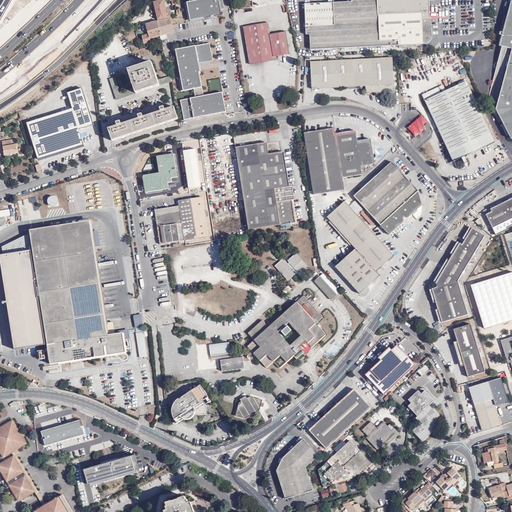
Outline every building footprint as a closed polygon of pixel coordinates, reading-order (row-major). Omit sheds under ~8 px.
[(154,2),(158,21),(172,17),(169,9),(168,9),(168,8),(166,8),(164,0),(154,2)] [(215,17),(222,15),(221,10),(218,0),(199,0),(187,3),(190,20),(205,17),(205,19),(211,18),(211,16),(215,15),(215,17)] [(433,38),(432,38),(376,41),(371,0),(352,0),(352,2),(305,4),(306,35),(310,35),(310,50),(387,46),(428,44),(433,38)] [(371,0),(376,41),(432,38),(432,18),(429,18),(428,0),(371,0)] [(511,1),(511,2),(499,46),(511,49),(510,56),(506,73),(496,109),(511,139),(511,138),(511,1)] [(170,19),(158,21),(162,36),(167,35),(174,33),(174,32),(179,31),(176,19),(171,20),(170,19)] [(158,21),(146,24),(148,32),(149,34),(149,36),(150,36),(151,39),(160,37),(162,36),(158,21)] [(270,35),(268,22),(243,27),(249,64),(277,60),(276,57),(289,54),(286,32),(270,35)] [(142,36),(144,44),(151,42),(151,39),(150,36),(149,36),(149,34),(144,36),(142,36)] [(195,46),(199,63),(213,61),(210,43),(195,46)] [(194,89),(202,87),(200,74),(201,73),(199,63),(195,46),(176,49),(181,79),(184,91),(194,89)] [(499,60),(497,71),(506,73),(510,56),(507,56),(499,60)] [(366,93),(394,92),(392,57),(310,62),(312,89),(366,86),(366,93)] [(136,94),(169,83),(167,77),(158,80),(152,62),(128,70),(134,88),(136,94)] [(117,100),(136,94),(134,88),(120,92),(115,77),(110,79),(117,100)] [(446,91),(425,101),(453,161),(495,142),(467,81),(446,91)] [(422,95),(425,101),(446,91),(443,85),(422,95)] [(194,89),(196,97),(204,96),(202,87),(194,89)] [(94,125),(83,88),(68,93),(73,109),(27,123),(39,160),(84,145),(80,130),(94,125)] [(189,98),(193,118),(226,112),(222,92),(204,96),(196,97),(189,98)] [(184,120),(193,118),(189,98),(181,100),(184,120)] [(154,114),(158,126),(178,119),(174,107),(165,110),(164,107),(160,108),(161,112),(154,114)] [(132,121),(136,133),(158,126),(154,114),(144,117),(142,114),(139,116),(140,119),(132,121)] [(113,141),(136,133),(132,121),(122,125),(121,122),(117,123),(118,126),(109,129),(113,141)] [(313,195),(344,190),(343,178),(362,175),(361,166),(375,164),(371,139),(357,141),(356,130),(336,134),(335,128),(304,133),(313,195)] [(5,155),(18,153),(16,139),(3,141),(5,155)] [(263,143),(250,145),(263,227),(295,223),(289,187),(286,187),(280,152),(269,154),(265,155),(263,143)] [(263,227),(250,145),(236,147),(249,230),(263,227)] [(183,151),(189,189),(201,187),(196,149),(183,151)] [(286,187),(289,187),(284,152),(280,152),(286,187)] [(418,191),(392,162),(354,196),(379,224),(389,235),(403,223),(422,205),(418,191)] [(179,200),(180,206),(185,241),(209,237),(203,197),(179,200)] [(507,226),(511,223),(511,198),(490,209),(492,212),(486,214),(495,232),(507,226)] [(372,232),(345,201),(327,217),(355,249),(335,267),(360,294),(380,276),(376,272),(394,256),(372,232)] [(185,241),(180,206),(155,210),(160,244),(185,241)] [(106,324),(94,252),(89,221),(30,230),(31,234),(33,250),(3,255),(0,255),(15,349),(48,344),(51,364),(125,352),(123,333),(107,335),(106,324)] [(496,235),(508,229),(509,231),(511,229),(511,223),(507,226),(495,232),(496,235)] [(458,281),(485,236),(472,228),(462,244),(460,243),(435,283),(437,288),(432,289),(442,323),(468,315),(458,281)] [(2,247),(3,255),(33,250),(31,234),(28,234),(2,247)] [(301,275),(308,269),(295,255),(288,261),(290,263),(288,264),(283,259),(276,266),(289,280),(296,273),(295,272),(297,271),(301,275)] [(511,319),(511,272),(471,285),(484,328),(511,319)] [(323,273),(315,281),(332,299),(340,292),(323,273)] [(299,347),(306,341),(309,345),(312,347),(326,334),(316,323),(323,317),(303,296),(282,315),(269,327),(262,320),(248,333),(254,340),(247,346),(266,368),(273,361),(280,368),(294,356),(301,349),(299,347)] [(471,325),(454,329),(468,377),(485,372),(471,325)] [(511,336),(500,340),(508,363),(511,363),(511,362),(511,363),(511,364),(511,367),(511,336)] [(209,370),(205,339),(195,340),(199,370),(209,370)] [(301,349),(303,351),(304,350),(306,352),(310,349),(308,346),(309,345),(306,341),(299,347),(301,349)] [(210,345),(211,356),(230,353),(229,342),(210,345)] [(390,347),(379,358),(381,360),(366,375),(385,395),(416,365),(398,345),(392,350),(390,347)] [(301,349),(294,356),(297,359),(304,353),(303,351),(301,349)] [(242,357),(235,358),(221,367),(222,371),(240,369),(244,363),(244,359),(242,357)] [(221,367),(235,358),(220,360),(221,367)] [(489,380),(469,386),(482,429),(502,423),(489,380)] [(188,415),(193,415),(208,414),(208,410),(206,405),(203,401),(209,397),(200,385),(178,400),(175,402),(174,406),(173,410),(173,414),(175,419),(180,416),(186,412),(188,415)] [(371,408),(354,389),(310,430),(327,449),(371,408)] [(260,409),(263,400),(251,396),(249,398),(247,396),(241,399),(242,401),(240,403),(236,416),(244,419),(260,409)] [(431,422),(433,420),(439,415),(430,405),(416,417),(420,422),(419,423),(420,424),(413,430),(423,441),(436,428),(431,422)] [(0,451),(4,458),(12,453),(14,451),(27,444),(13,420),(0,427),(0,451)] [(67,443),(64,435),(60,421),(45,425),(52,451),(68,447),(67,443)] [(373,427),(375,425),(371,422),(362,430),(367,435),(369,433),(370,434),(368,436),(366,438),(378,450),(386,443),(395,434),(388,426),(384,422),(377,428),(375,430),(373,427)] [(391,424),(388,426),(395,434),(386,443),(388,445),(400,434),(391,424)] [(314,460),(319,455),(303,439),(283,458),(287,463),(277,471),(286,499),(313,490),(311,483),(309,476),(307,467),(314,460)] [(371,463),(351,441),(318,470),(324,487),(353,478),(371,463)] [(506,444),(488,448),(489,452),(486,453),(488,463),(494,462),(495,469),(503,467),(503,463),(499,463),(497,452),(507,450),(506,444)] [(14,451),(12,453),(14,456),(35,492),(43,507),(47,505),(32,480),(14,451)] [(89,484),(114,477),(140,470),(135,455),(84,470),(89,484)] [(35,492),(14,456),(0,464),(0,469),(19,501),(35,492)] [(287,463),(283,458),(277,471),(287,463)] [(445,476),(453,484),(456,487),(464,480),(452,468),(449,471),(450,472),(445,476)] [(440,479),(439,479),(436,482),(445,491),(453,484),(445,476),(445,475),(440,479)] [(511,495),(511,484),(506,486),(506,483),(501,485),(489,489),(492,499),(498,497),(497,495),(504,493),(503,492),(507,491),(509,496),(511,495)] [(402,504),(407,509),(409,507),(410,509),(422,498),(424,500),(428,497),(427,495),(434,488),(431,485),(427,488),(425,486),(418,492),(416,490),(402,504)] [(73,511),(63,495),(47,505),(43,507),(34,511),(73,511)] [(167,510),(166,510),(166,511),(192,511),(189,503),(187,499),(186,500),(185,497),(180,498),(180,499),(173,501),(172,501),(166,503),(168,506),(166,507),(167,510)] [(361,511),(362,511),(361,508),(359,504),(355,505),(354,501),(350,502),(350,500),(343,502),(345,508),(348,507),(350,511),(361,511)] [(453,502),(445,501),(445,504),(442,504),(442,508),(446,509),(445,511),(456,511),(456,509),(452,509),(453,502)]
